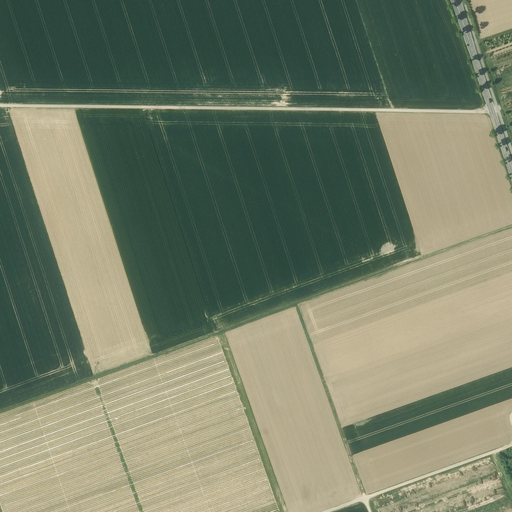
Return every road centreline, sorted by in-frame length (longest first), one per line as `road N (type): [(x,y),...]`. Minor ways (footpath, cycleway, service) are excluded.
road 1 (track): [(0,416),(511,226)]
road 2 (track): [(491,111),(0,106)]
road 3 (track): [(299,307),(372,511)]
road 4 (track): [(339,511),(511,449)]
road 5 (secondary): [(511,172),(455,0)]
